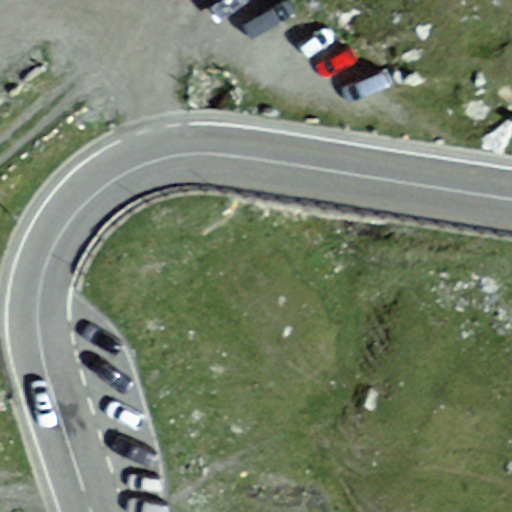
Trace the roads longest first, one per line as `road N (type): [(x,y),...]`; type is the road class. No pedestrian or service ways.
road 1 (tertiary): [(511,175),(164,136),(68,192),(30,276),(92,511)]
road 2 (track): [(164,136),(148,64),(121,0)]
